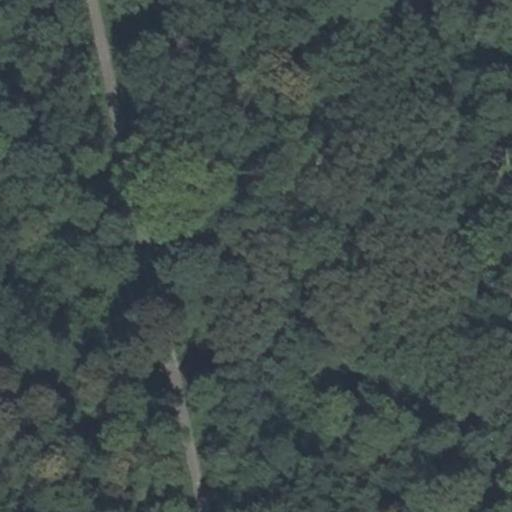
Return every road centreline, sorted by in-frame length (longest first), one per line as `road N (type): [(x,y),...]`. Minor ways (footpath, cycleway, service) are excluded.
road 1 (unknown): [(55,0),(171,511)]
road 2 (track): [(207,511),(97,0)]
